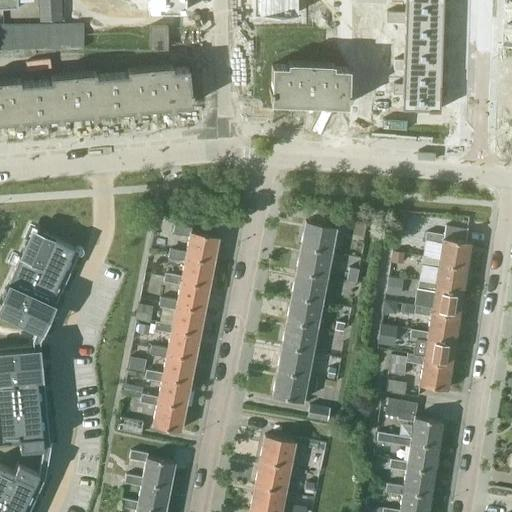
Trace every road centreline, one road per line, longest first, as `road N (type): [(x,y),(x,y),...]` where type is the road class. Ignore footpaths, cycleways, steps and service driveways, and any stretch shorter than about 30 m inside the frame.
road 1 (residential): [(102,164),(104,231),(58,343),(68,459),(48,511)]
road 2 (residential): [(194,511),(265,159)]
road 3 (residential): [(511,180),(456,511)]
road 4 (residential): [(471,168),(265,159)]
road 5 (residential): [(471,168),(476,0)]
road 6 (residential): [(223,0),(227,153)]
road 7 (residential): [(227,153),(102,164)]
